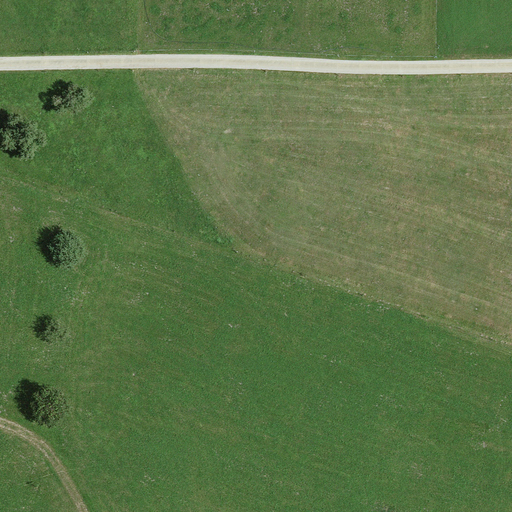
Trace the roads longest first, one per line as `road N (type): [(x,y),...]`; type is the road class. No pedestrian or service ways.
road 1 (track): [(0,66),(511,67)]
road 2 (track): [(0,422),(44,445),(85,511)]
